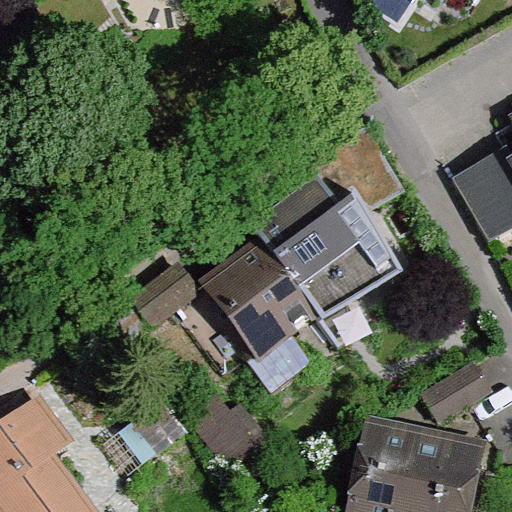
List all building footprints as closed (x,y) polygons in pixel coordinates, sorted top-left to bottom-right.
[(0,0),(0,25),(29,9),(24,0),(0,0)] [(511,206),(511,162),(506,153),(454,183),(480,224),(511,206)] [(357,210),(339,186),(261,244),(266,250),(302,298),(329,278),(308,249),(357,210)] [(511,235),(511,206),(480,224),(493,247),(511,235)] [(302,298),(266,250),(210,291),(260,359),(290,338),(317,318),(302,298)] [(179,269),(135,302),(154,328),(198,294),(179,269)] [(313,370),(290,338),(260,359),(249,367),(273,399),(313,370)] [(477,369),(430,400),(444,424),(494,395),(477,369)] [(235,425),(219,404),(195,422),(228,466),(261,440),(244,418),(235,425)] [(38,411),(0,439),(0,501),(8,511),(85,511),(47,461),(65,447),(38,411)] [(467,511),(479,461),(372,439),(357,511),(467,511)]
